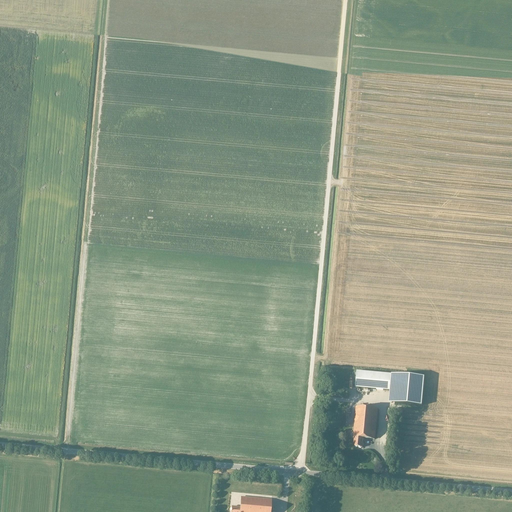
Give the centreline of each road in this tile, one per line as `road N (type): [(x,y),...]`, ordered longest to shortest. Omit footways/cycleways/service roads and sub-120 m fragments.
road 1 (unclassified): [(511,492),(0,445)]
road 2 (unknown): [(383,481),(380,402),(307,398)]
